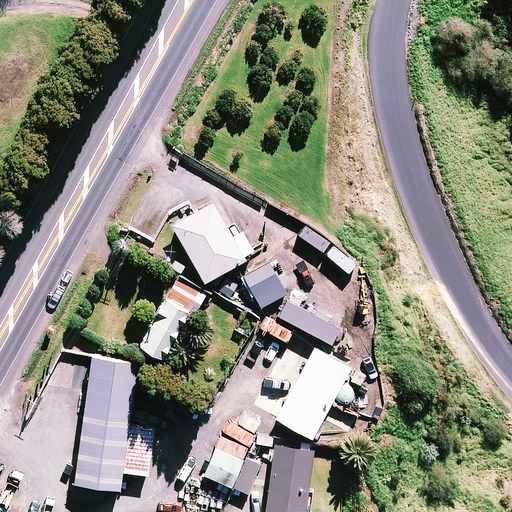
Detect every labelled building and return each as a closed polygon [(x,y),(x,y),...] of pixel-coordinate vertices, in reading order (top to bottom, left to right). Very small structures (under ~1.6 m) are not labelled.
[(212,306),(252,280),(211,219),(172,245),(212,306)] [(293,319),(275,284),(250,297),(269,332),(293,319)] [(215,316),(187,301),(176,320),(197,331),(205,336),(215,316)] [(260,323),(246,313),(236,327),(250,337),(260,323)] [(151,371),(170,381),(197,331),(178,321),(151,371)] [(319,459),(356,392),(318,371),(281,437),(319,459)] [(146,387),(96,379),(77,504),(127,511),(130,492),(136,451),(146,387)] [(130,492),(157,496),(163,455),(136,451),(130,492)] [(312,511),(318,470),(280,464),(273,511),(312,511)] [(239,509),(250,481),(221,469),(210,497),(239,509)] [(257,511),(268,487),(253,481),(240,511),(257,511)]
